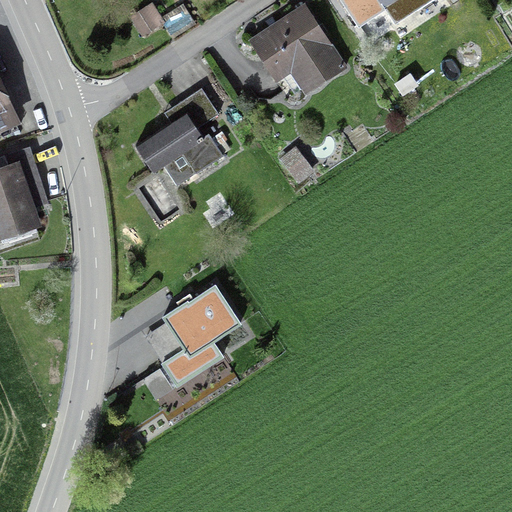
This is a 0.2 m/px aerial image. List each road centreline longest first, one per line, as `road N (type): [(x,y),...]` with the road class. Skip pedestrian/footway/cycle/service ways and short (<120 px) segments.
road 1 (tertiary): [(69,108),(94,231),(95,319),(81,415),(51,511)]
road 2 (residential): [(261,0),(127,85),(69,108)]
